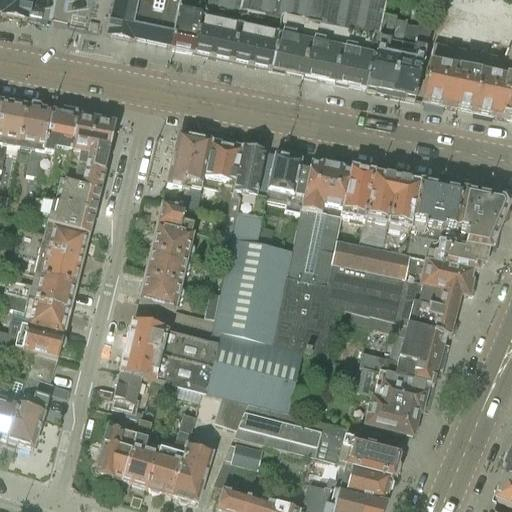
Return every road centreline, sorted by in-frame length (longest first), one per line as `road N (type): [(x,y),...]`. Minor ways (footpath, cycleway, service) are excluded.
road 1 (residential): [(149,93),(50,511)]
road 2 (tertiary): [(511,166),(149,93)]
road 3 (tertiary): [(149,93),(0,63)]
